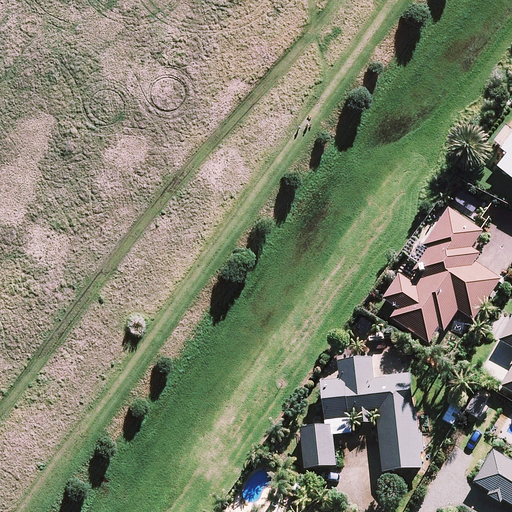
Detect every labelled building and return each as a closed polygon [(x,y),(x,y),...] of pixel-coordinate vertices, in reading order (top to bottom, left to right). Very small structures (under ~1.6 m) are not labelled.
[(511,129),(508,126),(494,144),(508,155),(498,169),(511,180),(511,129)] [(483,233),(449,211),(415,265),(426,273),(417,287),(399,276),(383,301),(397,310),(391,320),(435,348),(458,311),(474,322),(501,280),(476,264),(482,256),(472,250),(483,233)] [(511,318),(499,342),(511,348),(511,367),(501,387),(511,393),(511,318)] [(373,380),(371,359),(339,363),(341,382),(321,384),(326,429),(301,431),(305,470),(336,467),(332,436),(352,434),(352,425),(370,423),(369,414),(377,414),(383,473),(421,469),(411,376),(373,380)] [(511,511),(511,460),(511,462),(494,451),(474,483),(490,493),(487,498),(501,506),(504,501),(511,506),(511,511)]
